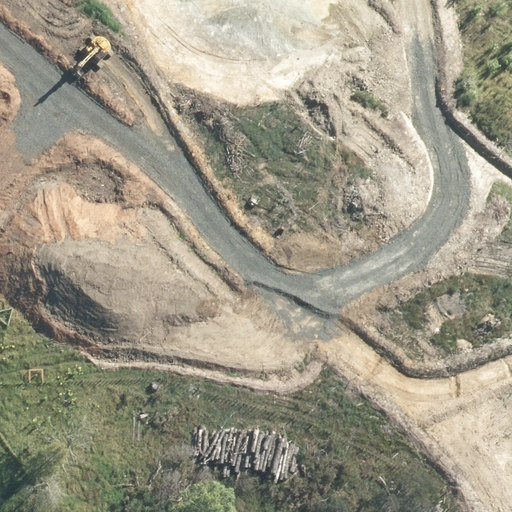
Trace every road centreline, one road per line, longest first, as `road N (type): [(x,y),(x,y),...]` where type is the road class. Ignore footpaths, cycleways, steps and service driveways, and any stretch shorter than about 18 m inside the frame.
road 1 (motorway): [(511,270),(287,143),(235,136),(133,152)]
road 2 (trunk): [(133,152),(54,181),(0,171)]
